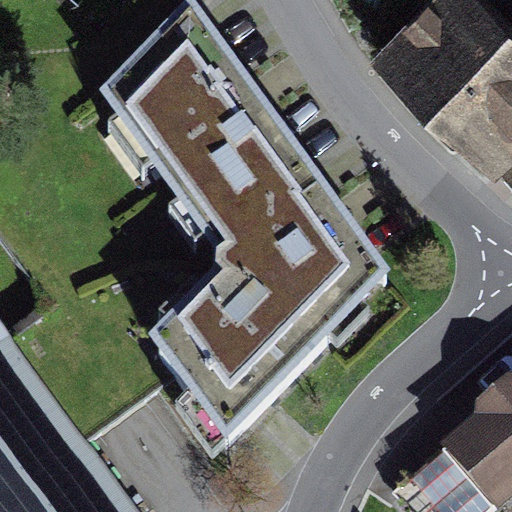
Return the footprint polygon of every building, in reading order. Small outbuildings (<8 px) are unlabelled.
[(511,18),(492,0),(420,0),(370,53),(493,171),(500,164),(511,153),(511,18)] [(148,340),(229,451),(391,279),(192,2),(100,99),(217,256),(216,273),(148,340)] [(511,153),(500,164),(511,178),(511,153)] [(135,511),(0,323),(0,511),(135,511)] [(495,511),(497,511),(511,499),(511,377),(509,377),(477,404),(477,419),(442,450),(448,456),(398,497),(410,511),(487,511),(492,508),(495,511)]
